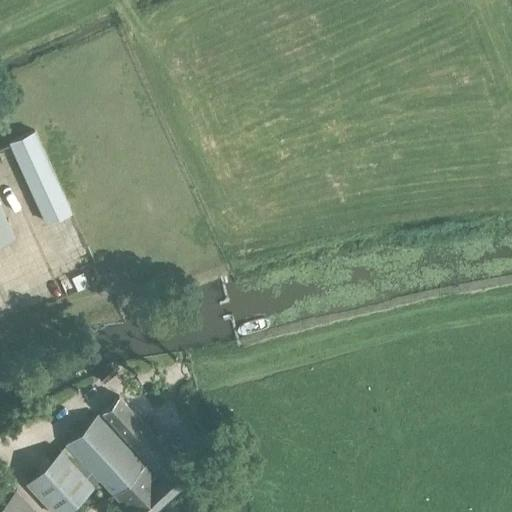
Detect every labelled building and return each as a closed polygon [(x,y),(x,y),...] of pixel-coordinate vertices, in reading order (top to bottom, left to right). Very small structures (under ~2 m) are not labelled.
[(9,139),(46,221),(72,209),(35,127),(9,139)] [(0,240),(14,235),(0,202),(0,240)] [(98,414),(95,417),(67,443),(131,511),(151,511),(193,474),(119,395),(102,411),(159,471),(155,475),(98,414)] [(27,480),(56,511),(65,511),(95,485),(61,448),(27,480)] [(0,511),(36,511),(16,490),(2,503),(0,501),(0,511)]
